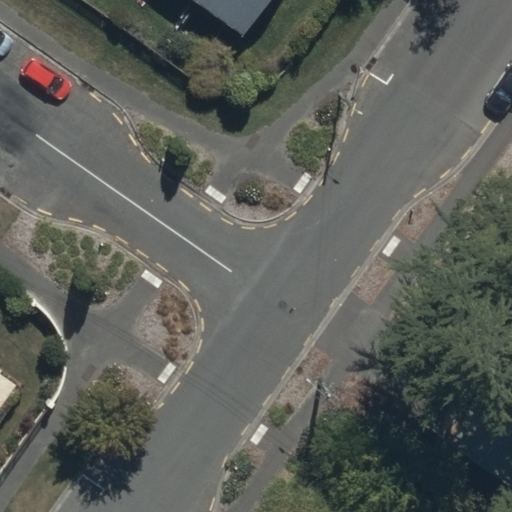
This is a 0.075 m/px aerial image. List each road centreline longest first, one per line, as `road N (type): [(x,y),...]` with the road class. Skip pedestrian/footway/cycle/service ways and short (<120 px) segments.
road 1 (residential): [(290,311),(501,0)]
road 2 (residential): [(0,107),(290,311)]
road 3 (residential): [(145,511),(290,311)]
